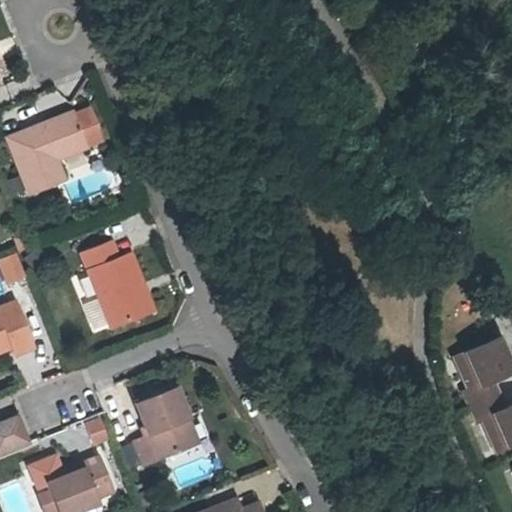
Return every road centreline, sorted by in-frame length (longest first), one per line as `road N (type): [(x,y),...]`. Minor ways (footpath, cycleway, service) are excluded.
road 1 (residential): [(214,329),(99,66),(58,22)]
road 2 (residential): [(322,511),(214,329)]
road 3 (residential): [(214,329),(48,398)]
